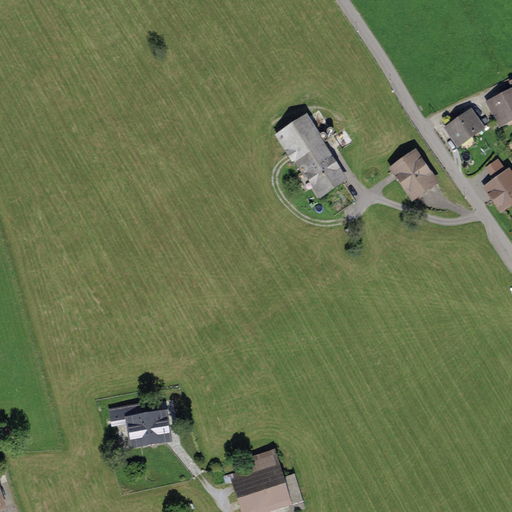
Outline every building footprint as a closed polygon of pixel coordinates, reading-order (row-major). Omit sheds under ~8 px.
[(511,84),(511,93),(491,104),(501,123),(511,117),(511,82),(511,83),(511,84)] [(470,113),(448,129),(458,144),(481,129),(470,113)] [(307,120),(279,138),(302,172),(307,169),(322,192),(344,178),(327,152),(324,154),(318,144),(321,142),(307,120)] [(415,155),(395,169),(413,196),(433,182),(415,155)] [(511,199),(511,180),(508,175),(489,189),(502,207),(511,199)] [(131,422),(135,444),(167,439),(165,427),(164,427),(162,417),(146,419),(144,406),(111,411),(113,425),(131,422)] [(9,426),(0,428),(0,433),(3,444),(14,441),(9,426)] [(234,483),(243,511),(259,511),(288,503),(290,511),(293,511),(305,508),(294,475),(280,479),(272,453),(246,461),(249,469),(230,475),(233,484),(234,483)]
